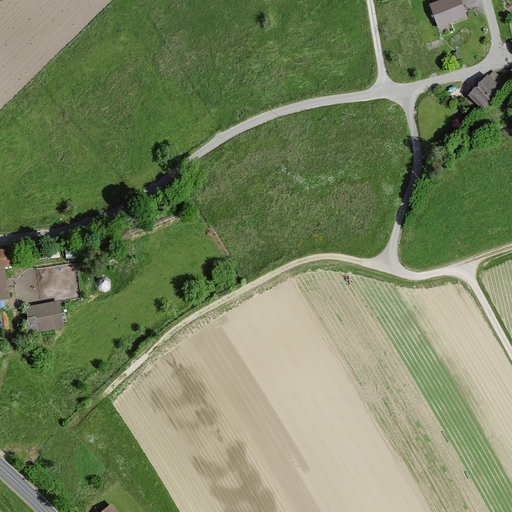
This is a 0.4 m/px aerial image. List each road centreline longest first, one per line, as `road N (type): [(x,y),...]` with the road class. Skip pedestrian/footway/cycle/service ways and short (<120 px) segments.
road 1 (residential): [(502,66),(260,118),(119,210),(66,230),(0,237)]
road 2 (track): [(386,267),(325,255),(282,269),(181,324),(74,422)]
road 3 (track): [(511,351),(463,265),(424,275),(386,267),(417,167),(404,88)]
